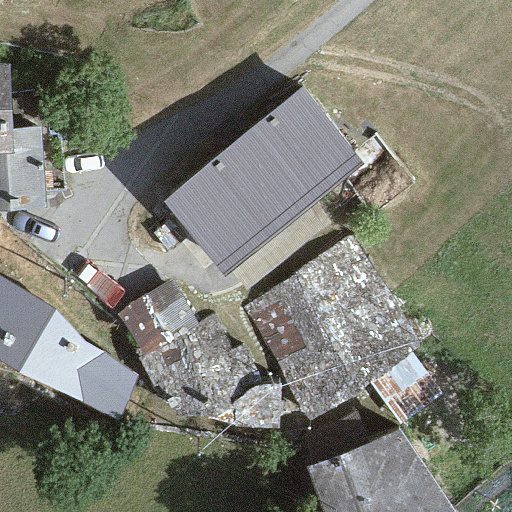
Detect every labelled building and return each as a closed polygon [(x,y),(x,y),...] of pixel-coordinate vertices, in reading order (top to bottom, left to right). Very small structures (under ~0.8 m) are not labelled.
[(343,176),(279,100),(145,211),(209,288),(343,176)] [(343,246),(234,317),(294,432),(414,352),(343,246)] [(165,283),(93,320),(154,435),(263,441),(266,395),(221,312),(189,329),(165,283)] [(120,385),(0,303),(0,397),(99,433),(120,385)] [(445,511),(392,435),(322,466),(333,511),(445,511)]
